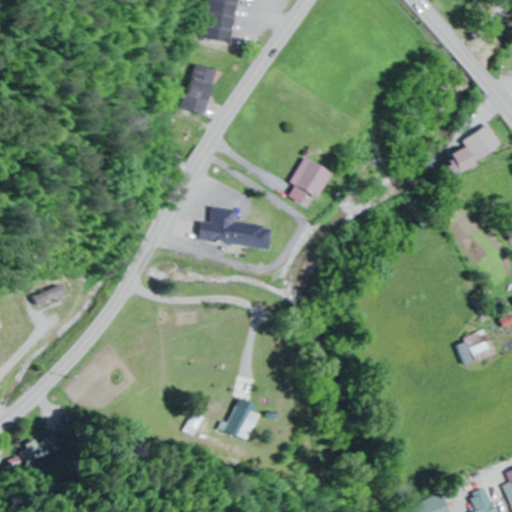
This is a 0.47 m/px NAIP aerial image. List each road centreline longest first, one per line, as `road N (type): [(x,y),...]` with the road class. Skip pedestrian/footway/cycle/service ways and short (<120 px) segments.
road 1 (primary): [(313,0),(110,314),(42,392),(0,426)]
road 2 (secondary): [(416,0),(511,115)]
